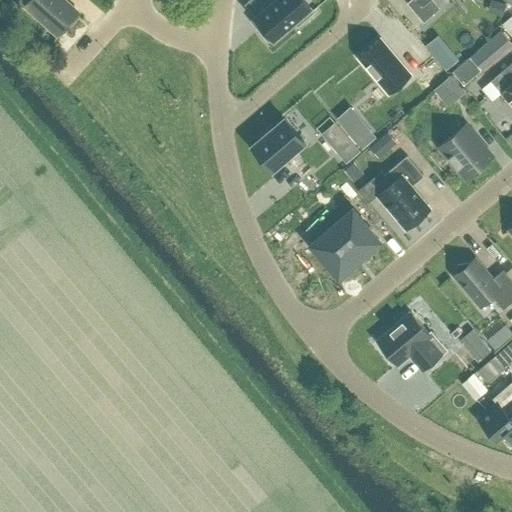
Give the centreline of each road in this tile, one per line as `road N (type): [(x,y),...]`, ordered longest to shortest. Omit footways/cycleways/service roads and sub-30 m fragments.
road 1 (residential): [(316,341),(511,174)]
road 2 (residential): [(316,341),(260,260),(222,128)]
road 3 (residential): [(511,467),(401,418),(316,341)]
road 4 (residential): [(222,128),(353,17),(354,0)]
